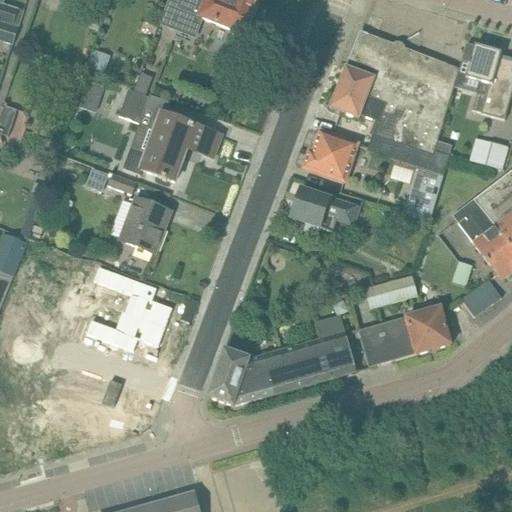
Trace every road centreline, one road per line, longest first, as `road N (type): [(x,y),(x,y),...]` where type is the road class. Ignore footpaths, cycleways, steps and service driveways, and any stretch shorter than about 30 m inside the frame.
road 1 (residential): [(163,453),(337,0)]
road 2 (unclassified): [(163,453),(420,380),(478,353),(511,326)]
road 3 (unclassified): [(0,499),(163,453)]
